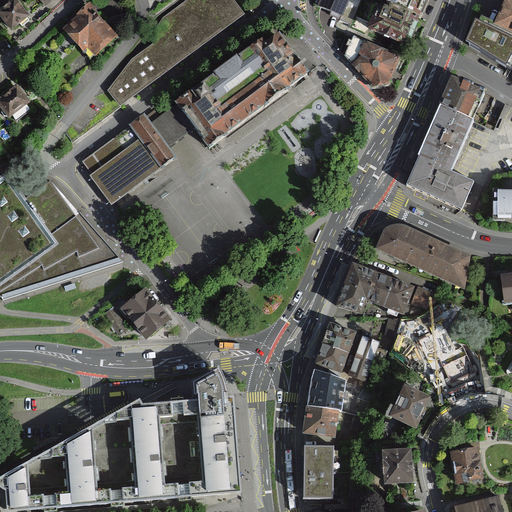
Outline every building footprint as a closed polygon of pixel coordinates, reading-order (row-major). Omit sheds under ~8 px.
[(0,0),(0,6),(3,10),(0,12),(0,18),(11,32),(29,17),(16,1),(17,0),(0,0)] [(131,59),(107,90),(118,106),(243,15),(232,0),(185,0),(154,23),(153,43),(131,59)] [(340,20),(351,25),(361,0),(321,0),(318,7),(342,17),(340,20)] [(380,0),(380,2),(421,20),(429,0),(380,0)] [(380,2),(368,31),(409,48),(421,20),(380,2)] [(511,7),(506,4),(492,27),(511,38),(511,7)] [(91,6),(62,30),(81,53),(87,49),(95,58),(118,39),(106,24),(104,25),(94,13),(96,11),(91,6)] [(511,64),(511,38),(492,27),(476,20),(465,47),(508,72),(511,64)] [(277,35),(263,45),(260,41),(174,105),(192,129),(207,150),(307,75),(277,35)] [(352,37),(343,57),(375,90),(390,89),(403,59),(352,37)] [(451,81),(438,111),(471,125),(484,95),(451,81)] [(0,99),(0,110),(8,121),(14,117),(16,119),(28,110),(26,107),(30,105),(17,87),(0,99)] [(192,129),(174,105),(150,124),(144,115),(128,126),(138,140),(91,174),(112,203),(175,157),(167,147),(192,129)] [(433,202),(457,212),(470,184),(451,176),(458,158),(471,125),(438,111),(428,135),(405,190),(433,202)] [(493,135),(471,125),(458,158),(500,169),(511,166),(511,123),(500,118),(493,135)] [(75,216),(50,180),(25,198),(5,171),(0,175),(0,295),(115,260),(75,216)] [(511,221),(511,191),(494,191),(493,221),(511,221)] [(383,237),(378,252),(465,291),(470,258),(451,250),(425,238),(407,230),(401,229),(394,229),(387,232),(383,237)] [(368,303),(377,275),(351,266),(345,282),(342,291),(337,307),(358,315),(363,301),(368,303)] [(392,280),(377,275),(368,303),(382,308),(392,280)] [(511,276),(501,278),(505,306),(511,304),(511,276)] [(413,288),(392,280),(382,308),(404,316),(413,288)] [(442,296),(418,287),(411,305),(435,314),(442,296)] [(144,288),(119,308),(144,339),(169,320),(157,305),(144,288)] [(328,325),(321,345),(347,354),(354,335),(328,325)] [(379,341),(362,335),(348,376),(365,381),(379,341)] [(347,354),(321,345),(314,364),(340,373),(347,354)] [(433,359),(443,383),(474,369),(464,345),(433,359)] [(230,394),(229,385),(223,369),(220,369),(199,381),(199,393),(203,392),(204,398),(185,400),(185,397),(171,398),(171,401),(149,402),(169,391),(165,386),(89,428),(0,476),(0,488),(5,491),(6,511),(42,509),(42,511),(55,511),(55,508),(112,504),(113,508),(122,508),(122,502),(180,498),(180,502),(191,501),(191,496),(242,493),(235,394),(230,394)] [(340,384),(308,381),(305,408),(337,411),(340,384)] [(429,401),(403,389),(388,421),(415,433),(429,401)] [(337,411),(305,408),(302,435),(333,438),(337,411)] [(305,448),(304,503),(334,504),(335,448),(305,448)] [(479,450),(449,456),(456,489),(486,483),(479,450)] [(410,487),(407,452),(378,454),(381,489),(410,487)] [(447,511),(509,511),(505,492),(446,507),(447,511)]
